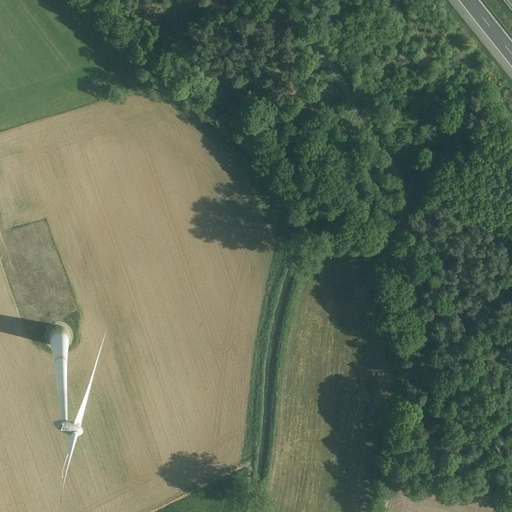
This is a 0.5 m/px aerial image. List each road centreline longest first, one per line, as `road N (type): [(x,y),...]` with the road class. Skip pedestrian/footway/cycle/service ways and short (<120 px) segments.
road 1 (residential): [(383,511),(416,389),(395,180),(283,0)]
road 2 (track): [(394,176),(511,221)]
